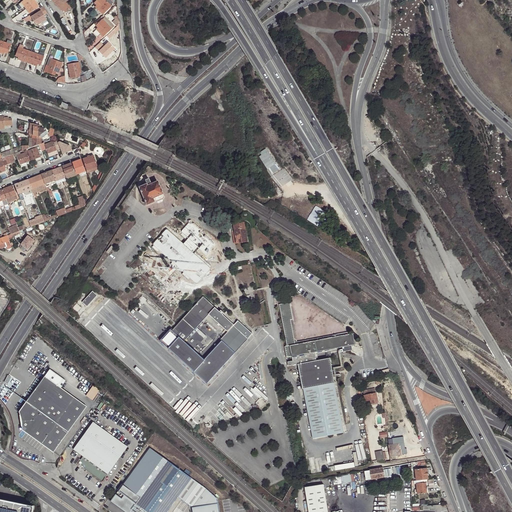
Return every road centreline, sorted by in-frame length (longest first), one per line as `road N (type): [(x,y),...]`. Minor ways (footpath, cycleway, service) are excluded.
road 1 (motorway): [(511,478),(239,0)]
road 2 (secondary): [(0,371),(165,123),(264,27),(311,0)]
road 3 (motorway): [(320,153),(511,498)]
road 4 (secondary): [(269,7),(174,97),(112,180)]
road 5 (secondary): [(356,139),(398,354)]
road 6 (secondary): [(112,180),(0,348)]
road 7 (motorway): [(136,0),(139,40),(160,100),(112,180)]
road 8 (motorway): [(215,0),(320,153)]
road 9 (motorway): [(229,0),(320,153)]
road 10 (motorway): [(269,7),(226,39),(186,51),(160,42),(152,27),(156,0)]
road 11 (secondary): [(430,0),(459,84),(511,134)]
road 12 (secondary): [(511,126),(464,76),(440,0)]
road 13 (secondary): [(349,0),(370,30),(357,77),(356,139)]
road 14 (secondary): [(356,139),(385,0)]
road 15 (residential): [(435,456),(303,478)]
